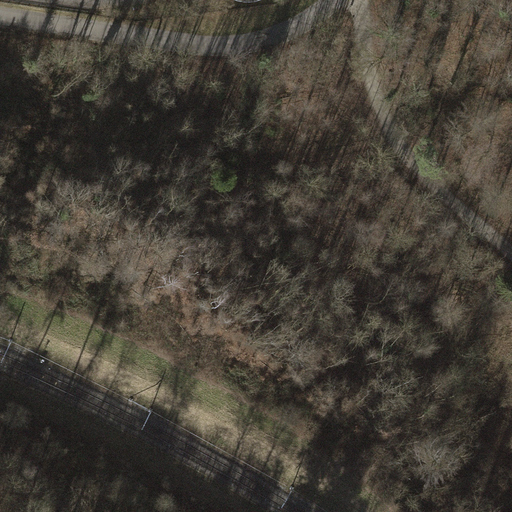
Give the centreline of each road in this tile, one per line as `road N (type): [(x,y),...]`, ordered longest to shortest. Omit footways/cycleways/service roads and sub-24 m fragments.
road 1 (track): [(337,0),(271,40),(56,33),(0,23)]
road 2 (track): [(354,0),(371,86),(406,148),(448,202),(511,254)]
